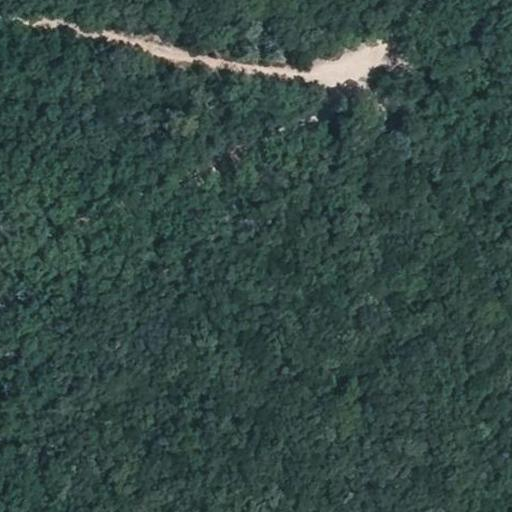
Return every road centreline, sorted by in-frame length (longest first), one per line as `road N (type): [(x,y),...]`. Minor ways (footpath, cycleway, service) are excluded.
road 1 (track): [(0,260),(185,202),(278,149),(326,108),(327,75),(140,52),(78,33),(0,23)]
road 2 (track): [(327,75),(402,26),(425,0)]
